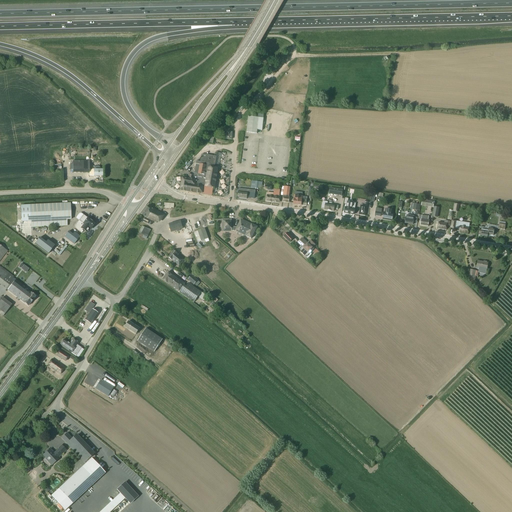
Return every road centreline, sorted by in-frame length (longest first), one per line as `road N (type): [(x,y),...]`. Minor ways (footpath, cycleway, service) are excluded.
road 1 (motorway): [(511,2),(0,14)]
road 2 (unclassified): [(511,250),(230,203)]
road 3 (motorway): [(229,21),(511,15)]
road 4 (motorway): [(0,26),(229,21)]
road 5 (motorway): [(168,145),(127,104),(125,65),(147,40),(229,21)]
road 6 (motorway): [(0,44),(66,72),(161,155)]
road 7 (secondary): [(0,393),(83,279)]
road 8 (secondary): [(174,157),(248,44)]
road 9 (unclassified): [(0,194),(96,191),(128,204)]
road 10 (secondary): [(248,44),(168,145)]
road 11 (residential): [(53,411),(117,302)]
